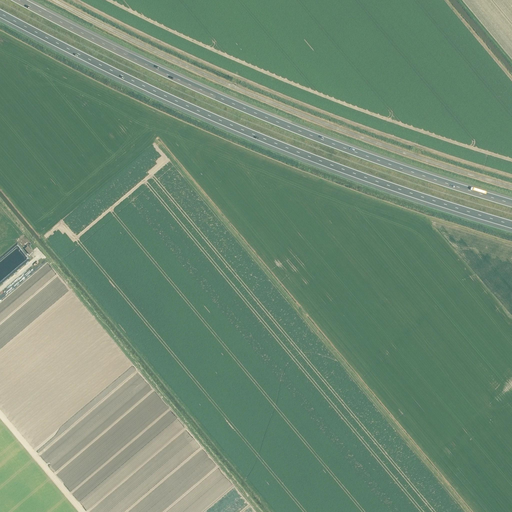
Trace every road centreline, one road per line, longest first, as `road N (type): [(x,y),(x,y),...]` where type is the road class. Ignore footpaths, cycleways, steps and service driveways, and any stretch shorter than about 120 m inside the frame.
road 1 (motorway): [(0,13),(249,132),(511,224)]
road 2 (motorway): [(511,203),(255,113),(18,0)]
road 3 (unclassified): [(511,190),(322,126),(54,0)]
road 4 (track): [(0,415),(81,511)]
